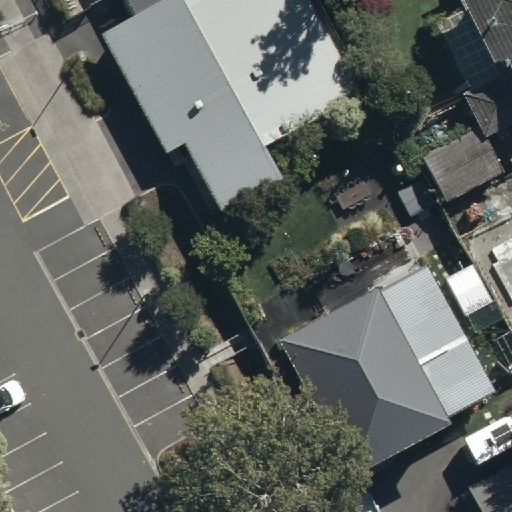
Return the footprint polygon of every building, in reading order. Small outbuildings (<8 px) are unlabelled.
[(360,96),(308,0),(120,0),(129,15),(95,33),(161,154),(177,146),(214,214),(280,178),(264,148),(360,96)] [(458,97),(476,136),(511,117),(511,0),(453,0),(484,64),(495,58),(503,76),(458,97)] [(511,241),(511,179),(451,211),(478,260),(511,241)] [(367,287),(271,340),(346,476),(440,423),(438,419),(488,392),(419,269),(372,296),(367,287)] [(511,511),(511,464),(465,488),(477,511),(511,511)]
